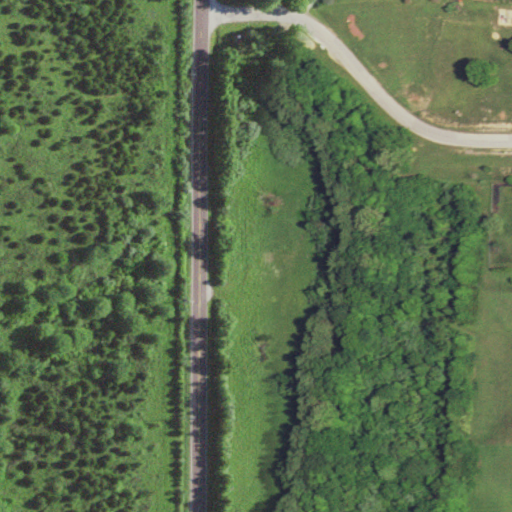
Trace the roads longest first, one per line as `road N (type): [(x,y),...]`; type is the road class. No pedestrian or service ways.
road 1 (tertiary): [(200,511),(197,0)]
road 2 (residential): [(198,17),(277,18),(310,28),(382,105),(431,139),(511,137)]
